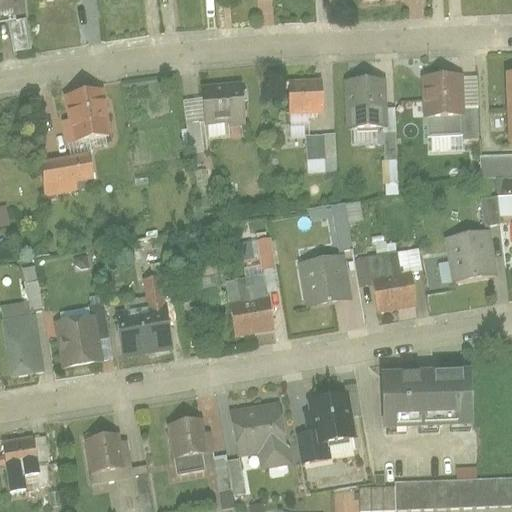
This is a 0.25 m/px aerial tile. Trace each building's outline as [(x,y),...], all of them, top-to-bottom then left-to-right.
[(0,0),(0,26),(18,23),(13,0),(0,0)] [(462,78),(422,80),(424,120),(464,118),(462,78)] [(323,115),(322,82),(285,84),(286,117),(323,115)] [(387,131),(385,82),(345,83),(347,132),(387,131)] [(247,125),(243,84),(201,88),(205,129),(247,125)] [(112,137),(104,92),(66,99),(74,144),(112,137)] [(92,154),(37,163),(44,203),(99,193),(92,154)] [(511,157),(477,157),(477,181),(511,181),(511,157)] [(396,195),(394,161),(379,162),(381,196),(396,195)] [(480,227),(497,226),(497,218),(510,218),(509,198),(478,199),(480,227)] [(346,224),(359,223),(358,204),(330,206),(332,253),(348,252),(346,224)] [(496,279),(488,232),(443,240),(451,287),(496,279)] [(299,267),(307,311),(351,303),(343,259),(299,267)] [(214,265),(196,269),(199,288),(218,284),(214,265)] [(392,278),(398,312),(417,309),(411,275),(392,278)] [(374,281),(380,316),(398,312),(392,278),(374,281)] [(124,363),(174,353),(160,280),(142,283),(149,316),(116,322),(124,363)] [(247,304),(252,338),(273,334),(267,301),(247,304)] [(227,307),(232,341),(252,338),(247,304),(227,307)] [(0,323),(10,380),(43,375),(34,318),(0,323)] [(53,325),(60,372),(103,365),(95,318),(53,325)] [(474,430),(473,372),(384,375),(385,432),(474,430)] [(297,436),(302,467),(332,462),(329,448),(356,443),(348,397),(309,404),(314,433),(297,436)] [(261,472),(292,467),(281,405),(230,414),(238,461),(258,458),(261,472)] [(202,422),(167,429),(174,463),(209,456),(202,422)] [(119,438),(84,444),(90,477),(125,471),(119,438)] [(38,476),(33,440),(3,444),(5,456),(0,456),(0,470),(6,470),(10,496),(23,494),(21,479),(38,476)] [(371,511),(511,507),(511,479),(475,480),(475,469),(455,470),(455,483),(353,486),(354,494),(335,494),(335,511),(371,511)]
